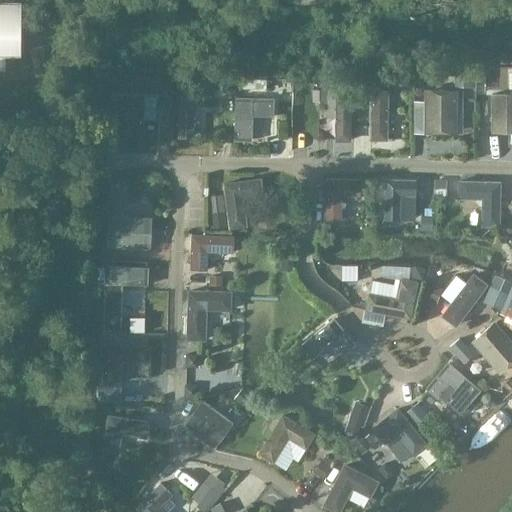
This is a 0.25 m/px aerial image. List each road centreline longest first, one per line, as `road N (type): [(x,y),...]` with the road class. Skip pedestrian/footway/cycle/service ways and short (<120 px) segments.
road 1 (residential): [(179,162),(171,448),(253,468),(309,511)]
road 2 (residential): [(511,167),(306,165)]
road 3 (residential): [(306,165),(304,271),(357,332)]
road 4 (residential): [(179,162),(115,162),(0,195)]
road 5 (residential): [(357,332),(395,373),(413,377),(428,366),(429,347),(397,329)]
road 6 (residential): [(306,165),(179,162)]
